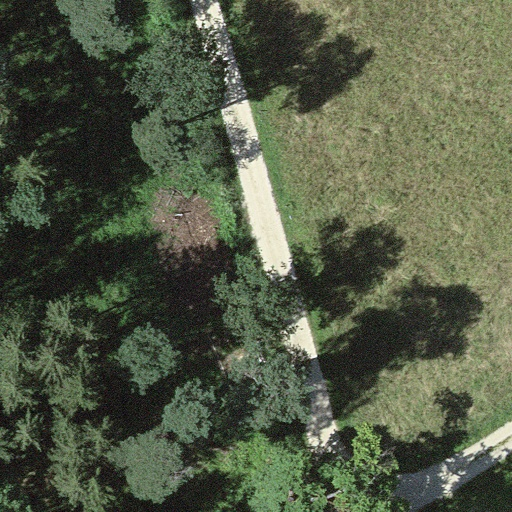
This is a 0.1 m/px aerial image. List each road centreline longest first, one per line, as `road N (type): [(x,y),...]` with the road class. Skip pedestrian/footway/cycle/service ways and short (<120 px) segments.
road 1 (track): [(207,0),(296,297),(343,511)]
road 2 (track): [(407,511),(511,439)]
